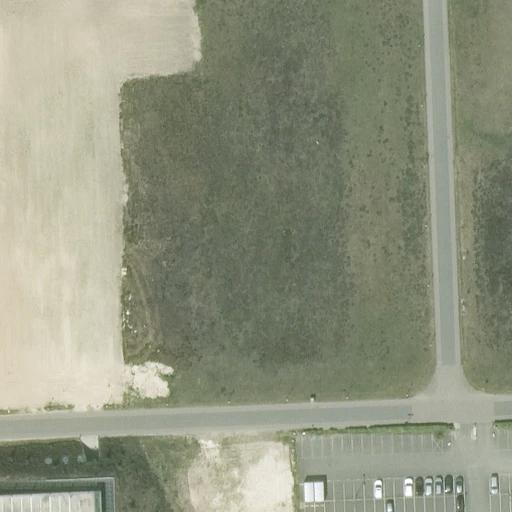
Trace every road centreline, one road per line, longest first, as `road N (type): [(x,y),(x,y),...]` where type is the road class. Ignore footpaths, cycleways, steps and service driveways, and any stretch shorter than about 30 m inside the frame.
road 1 (unclassified): [(0,430),(446,411)]
road 2 (unclassified): [(446,411),(435,0)]
